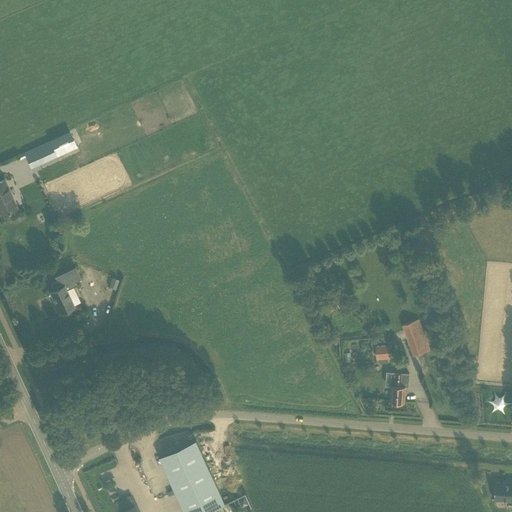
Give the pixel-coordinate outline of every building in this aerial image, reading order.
[(50,140),(24,152),(26,157),(31,168),(59,155),(77,147),(70,132),(69,131),(49,140),(50,140)] [(0,180),(0,209),(2,213),(15,207),(2,179),(0,180)] [(238,212),(227,219),(233,231),(242,226),(246,233),(259,226),(256,219),(244,195),(232,201),(238,212)] [(205,203),(200,226),(205,227),(210,228),(213,215),(216,216),(218,206),(205,203)] [(132,205),(126,229),(144,233),(150,209),(132,205)] [(50,212),(45,215),(48,221),(54,219),(50,212)] [(169,222),(163,249),(166,249),(165,252),(178,255),(185,225),(180,224),(180,223),(177,222),(177,224),(169,222)] [(207,240),(203,256),(230,262),(233,246),(218,243),(220,235),(209,233),(207,240)] [(55,306),(58,313),(74,306),(66,290),(77,285),(76,281),(81,279),(76,267),(55,276),(55,277),(56,277),(57,279),(51,282),(54,290),(50,292),(56,305),(55,306)] [(103,281),(105,274),(86,268),(84,274),(103,281)] [(112,277),(109,286),(115,289),(118,280),(112,277)] [(271,301),(287,296),(281,280),(262,287),(263,289),(264,288),(267,298),(266,298),(268,302),(253,307),(256,315),(254,316),(255,318),(255,319),(257,325),(257,326),(258,326),(258,328),(260,328),(262,332),(268,330),(269,334),(282,329),(278,320),(277,320),(273,310),(274,310),(271,301)] [(321,307),(325,315),(339,308),(335,300),(321,307)] [(403,324),(414,356),(429,350),(418,319),(403,324)] [(433,322),(426,325),(429,335),(436,332),(433,322)] [(375,347),(376,359),(391,358),(390,345),(375,347)] [(280,356),(266,361),(277,391),(285,388),(282,379),(288,377),(283,365),(280,356)] [(387,372),(386,385),(391,385),(390,402),(404,403),(405,382),(408,382),(409,374),(387,372)] [(159,457),(184,511),(207,511),(225,504),(196,440),(159,457)] [(494,499),(511,500),(511,483),(495,482),(494,499)] [(231,511),(252,511),(246,493),(227,501),(231,511)] [(115,502),(119,511),(138,511),(131,495),(115,502)]
